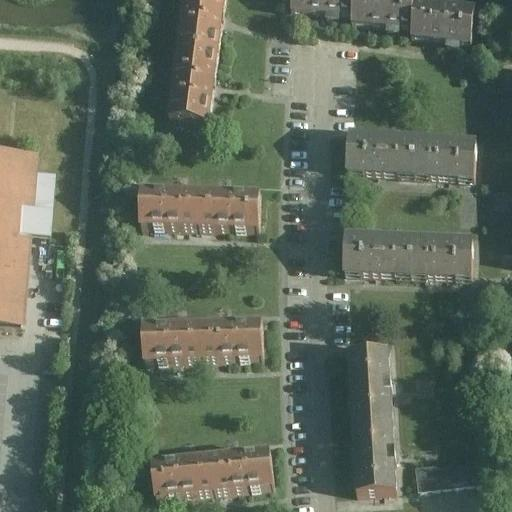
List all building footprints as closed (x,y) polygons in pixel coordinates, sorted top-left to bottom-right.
[(186,0),(181,42),(221,47),(226,0),(186,0)] [(293,0),(293,18),(354,21),(355,0),(293,0)] [(414,35),(418,2),(418,0),(355,0),(354,21),(353,28),(414,35)] [(414,35),(413,43),(472,51),(478,10),(418,2),(414,35)] [(171,126),(210,131),(221,47),(181,42),(171,126)] [(350,141),(348,179),(414,184),(417,145),(350,141)] [(478,149),(417,145),(414,184),(475,187),(478,149)] [(0,327),(22,330),(36,153),(0,150),(0,327)] [(142,194),(141,235),(201,236),(202,196),(142,194)] [(202,196),(201,236),(261,238),(262,197),(202,196)] [(347,242),(345,280),(412,283),(414,244),(347,242)] [(414,244),(412,283),(473,285),(475,247),(414,244)] [(203,327),(205,369),(265,367),(264,325),(203,327)] [(144,329),(145,371),(205,369),(203,327),(144,329)] [(349,359),(353,429),(394,426),(389,356),(349,359)] [(394,426),(353,429),(358,501),(398,499),(394,426)] [(212,459),(216,501),(277,494),(273,453),(212,459)] [(153,465),(157,508),(216,501),(212,459),(153,465)] [(485,464),(416,471),(419,496),(488,488),(485,464)]
